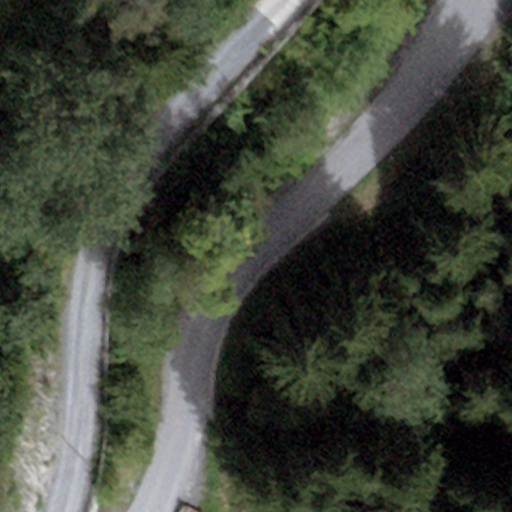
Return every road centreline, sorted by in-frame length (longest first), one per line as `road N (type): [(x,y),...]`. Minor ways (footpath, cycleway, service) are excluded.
road 1 (tertiary): [(468,0),(392,129),(241,259),(151,511)]
road 2 (track): [(283,0),(169,120),(110,209),(95,259),(85,439),(67,511)]
